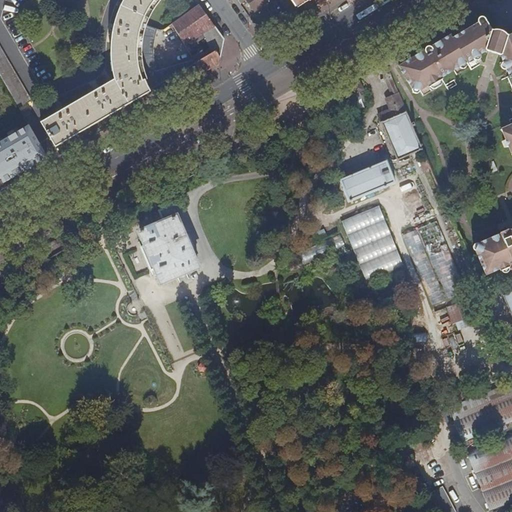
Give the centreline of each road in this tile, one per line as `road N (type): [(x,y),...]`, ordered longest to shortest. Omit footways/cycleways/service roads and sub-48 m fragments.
road 1 (primary): [(0,250),(274,89)]
road 2 (primary): [(262,69),(0,219)]
road 3 (primary): [(274,89),(425,0)]
road 4 (primary): [(376,0),(262,69)]
